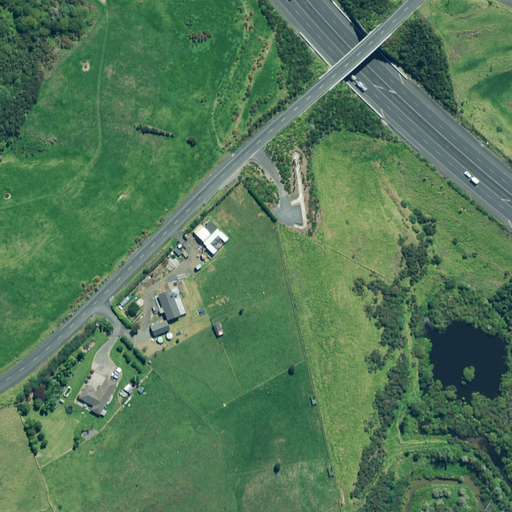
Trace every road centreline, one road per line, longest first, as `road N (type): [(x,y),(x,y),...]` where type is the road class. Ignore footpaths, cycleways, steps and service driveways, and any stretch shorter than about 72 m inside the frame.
road 1 (unclassified): [(0,383),(64,332),(413,0)]
road 2 (motorway): [(511,214),(372,91),(286,0)]
road 3 (motorway): [(315,0),(410,99),(511,187)]
